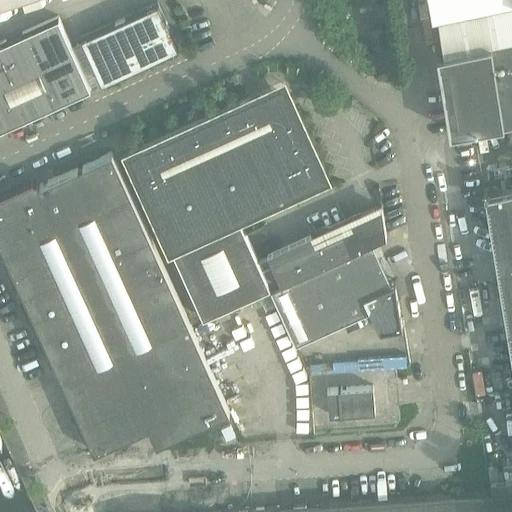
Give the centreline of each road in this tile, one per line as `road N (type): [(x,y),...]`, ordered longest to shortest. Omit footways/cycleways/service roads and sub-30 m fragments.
road 1 (unclassified): [(57,486),(439,456),(448,420),(402,129)]
road 2 (unclassified): [(0,158),(256,45)]
road 3 (unclassified): [(402,129),(386,107),(283,26)]
road 4 (unclassified): [(57,486),(0,359)]
road 5 (residential): [(402,129),(417,78),(405,0)]
